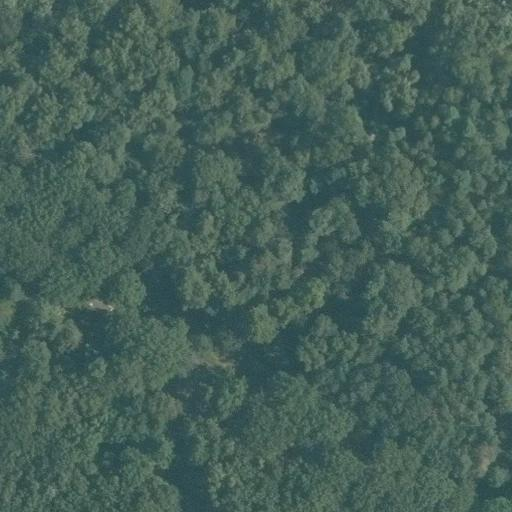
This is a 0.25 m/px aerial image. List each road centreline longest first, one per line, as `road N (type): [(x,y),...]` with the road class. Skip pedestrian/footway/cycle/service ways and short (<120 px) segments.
road 1 (secondary): [(427,511),(129,319),(0,216)]
road 2 (track): [(244,0),(511,106)]
